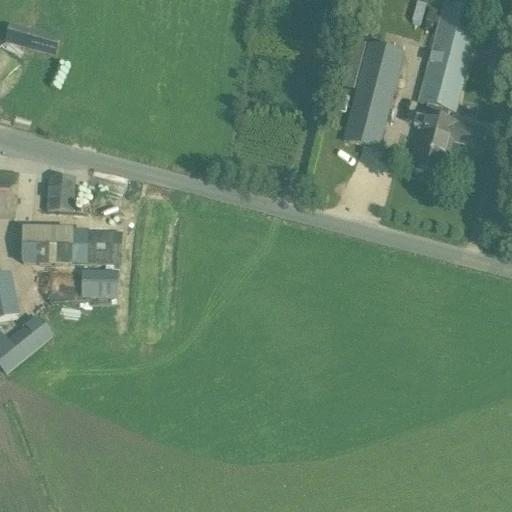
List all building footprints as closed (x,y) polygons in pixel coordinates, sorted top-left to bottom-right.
[(419,0),(409,33),(420,36),(430,0),(419,0)] [(426,109),(450,115),(455,116),(480,18),(444,8),(419,107),(426,109)] [(10,25),(5,44),(55,58),(60,40),(10,25)] [(369,46),(343,144),(379,153),(405,56),(369,46)] [(423,118),(410,169),(444,178),(452,145),(481,153),(486,135),(457,127),(447,124),(450,115),(426,109),(423,118)] [(0,176),(0,219),(13,221),(16,178),(0,176)] [(50,180),(47,213),(73,215),(75,181),(50,180)] [(22,234),(21,266),(120,268),(120,236),(22,234)] [(0,325),(20,321),(11,280),(2,282),(0,274),(0,325)] [(81,274),(80,299),(116,300),(116,275),(81,274)] [(0,334),(0,367),(8,378),(55,340),(37,318),(7,343),(0,334)]
